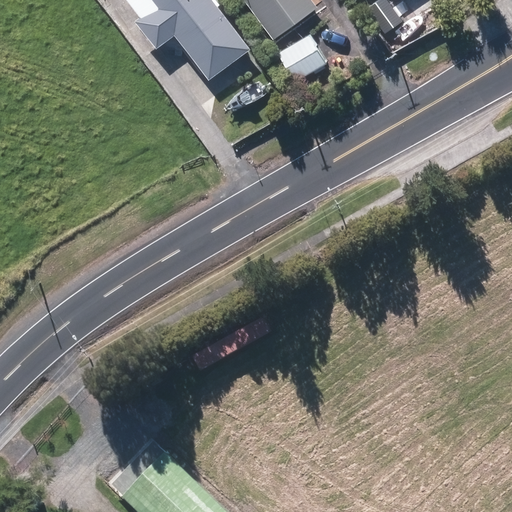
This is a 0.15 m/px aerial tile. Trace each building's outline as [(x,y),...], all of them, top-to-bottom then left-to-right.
[(178,31),(212,76),(254,46),(219,0),(136,0),(146,12),(140,17),(160,45),(178,31)] [(248,0),(275,37),(320,6),(315,0),(248,0)] [(280,51),(297,79),(328,62),(312,34),(280,51)] [(265,102),(250,79),(232,91),(247,113),(265,102)] [(126,497),(141,511),(229,511),(169,454),(126,497)] [(0,503),(0,511),(35,511),(46,502),(24,480),(0,503)]
